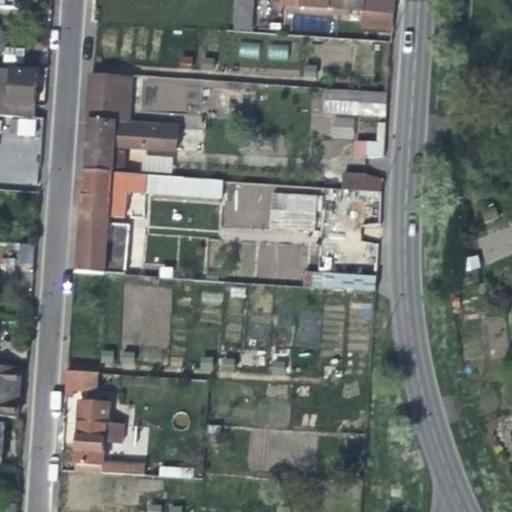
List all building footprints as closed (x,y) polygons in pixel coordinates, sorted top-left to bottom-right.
[(0,0),(0,10),(14,12),(14,0),(0,0)] [(250,32),(252,0),(234,0),(233,30),(250,32)] [(391,0),(282,0),(283,2),(282,5),(331,9),(331,14),(342,15),(356,15),(356,11),(360,11),(360,25),(390,26),(391,0)] [(93,48),(91,73),(119,75),(129,75),(137,76),(137,67),(134,67),(135,48),(175,50),(177,28),(95,23),(93,48)] [(258,57),(258,43),(238,43),(238,57),(258,57)] [(268,44),(266,58),(286,60),(287,46),(268,44)] [(0,118),(32,122),(33,94),(35,76),(0,72),(0,89),(8,90),(7,107),(0,106),(0,118)] [(115,124),(119,75),(91,73),(91,76),(88,76),(87,94),(85,116),(88,117),(87,122),(115,124)] [(125,125),(129,75),(119,75),(115,124),(125,125)] [(322,88),(322,114),(385,115),(386,90),(322,88)] [(331,116),(330,137),(353,138),(353,116),(331,116)] [(175,129),(125,125),(115,124),(87,122),(85,148),(83,172),(118,175),(119,147),(173,150),(175,129)] [(382,140),(353,138),(352,155),(381,157),(382,140)] [(172,172),(173,155),(142,154),(142,171),(172,172)] [(116,191),(218,199),(219,183),(118,175),(83,172),(79,223),(75,273),(102,275),(102,264),(106,215),(113,215),(116,191)] [(357,175),(352,193),(379,195),(380,180),(357,175)] [(316,188),(224,188),(224,229),(316,228),(316,188)] [(18,244),(18,265),(33,265),(33,244),(18,244)] [(115,276),(117,265),(102,264),(102,275),(115,276)] [(171,269),(117,265),(115,276),(127,277),(170,280),(171,269)] [(373,295),(373,281),(324,277),(323,291),(373,295)] [(320,338),(370,342),(373,295),(323,291),(320,338)] [(0,362),(25,365),(26,351),(1,348),(0,353),(0,362)] [(0,419),(15,421),(17,397),(19,372),(0,370),(0,419)] [(72,390),(78,390),(78,374),(66,373),(64,398),(71,398),(72,390)] [(95,375),(78,374),(78,390),(94,391),(95,375)] [(98,476),(140,478),(141,468),(99,465),(101,445),(119,445),(120,427),(102,426),(104,405),(77,404),(75,437),(73,468),(99,470),(98,476)] [(159,466),(159,477),(193,478),(193,466),(159,466)] [(168,511),(196,511),(193,511),(194,486),(162,483),(160,502),(169,503),(168,511)]
